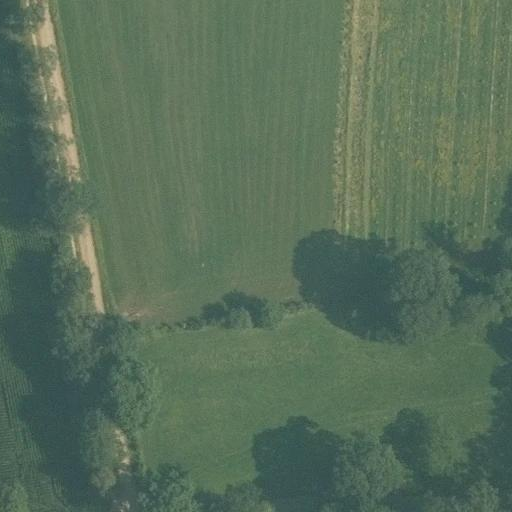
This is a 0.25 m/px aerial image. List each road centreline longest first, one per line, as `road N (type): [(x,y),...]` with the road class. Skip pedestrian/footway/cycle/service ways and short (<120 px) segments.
road 1 (track): [(34,0),(127,511)]
road 2 (tertiary): [(270,511),(339,504),(511,510)]
